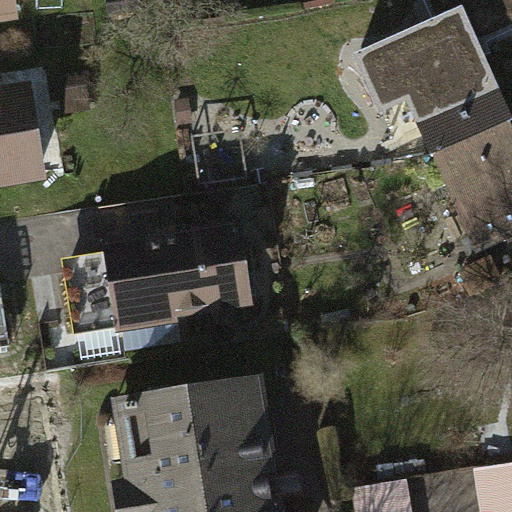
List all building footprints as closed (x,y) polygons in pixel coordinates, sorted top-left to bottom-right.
[(0,0),(0,22),(15,20),(11,0),(0,0)] [(428,163),(510,128),(484,66),(459,77),(445,44),(388,68),(404,106),(367,121),(385,163),(422,148),(428,163)] [(84,79),(57,83),(62,119),(89,115),(84,79)] [(0,189),(45,182),(29,88),(0,92),(0,189)] [(511,132),(510,128),(428,163),(464,247),(511,226),(511,132)] [(249,311),(236,226),(100,246),(102,259),(113,332),(249,311)] [(71,338),(113,332),(102,259),(60,265),(71,338)] [(282,511),(264,387),(113,408),(124,485),(110,487),(113,511),(282,511)] [(0,511),(28,511),(13,417),(0,419),(0,511)] [(480,511),(511,511),(511,470),(475,476),(480,511)] [(354,511),(413,511),(409,485),(352,493),(354,511)]
